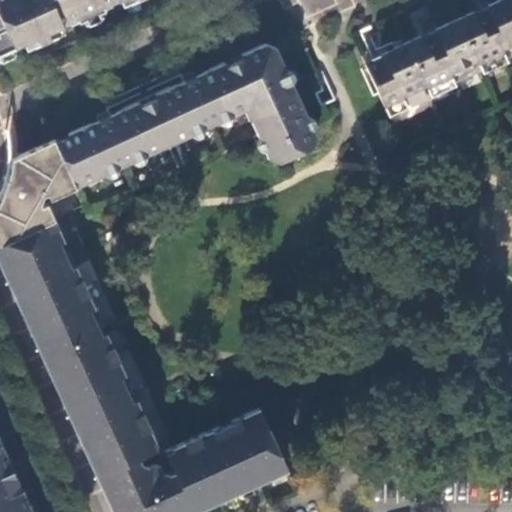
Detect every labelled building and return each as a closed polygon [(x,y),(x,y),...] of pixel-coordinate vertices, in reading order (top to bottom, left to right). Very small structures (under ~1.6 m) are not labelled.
[(0,0),(0,52),(42,34),(26,0),(0,0)] [(26,0),(42,34),(116,0),(26,0)] [(384,56),(364,67),(365,69),(385,113),(511,53),(511,0),(494,0),(383,53),(384,56)] [(311,126),(276,50),(275,49),(265,44),(209,69),(210,71),(196,77),(193,72),(181,77),(183,83),(170,89),(170,88),(122,110),(122,111),(109,117),(107,112),(96,117),(98,123),(84,129),(84,127),(54,140),(75,188),(244,112),(249,122),(250,120),(257,136),(268,159),(279,162),(310,148),(316,136),(311,126)] [(75,188),(54,140),(10,159),(9,170),(7,179),(4,190),(0,200),(0,242),(53,220),(47,204),(41,207),(39,203),(43,195),(49,193),(51,199),(75,188)] [(53,220),(0,242),(0,243),(69,395),(127,381),(53,220)] [(69,395),(121,511),(130,509),(137,511),(191,511),(258,482),(285,469),(257,408),(164,451),(158,449),(127,381),(69,395)] [(31,511),(0,441),(0,471),(18,511),(31,511)] [(0,511),(18,511),(0,471),(0,511)]
